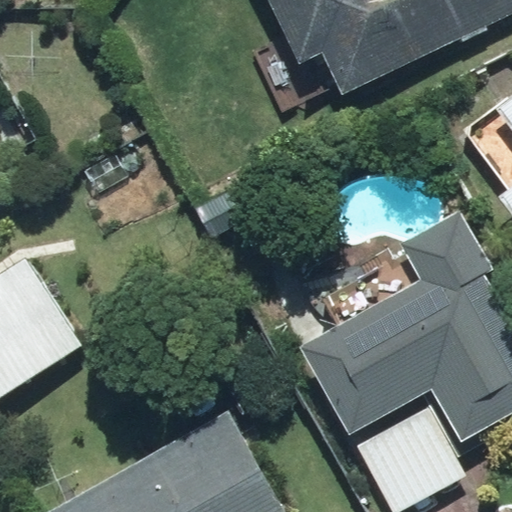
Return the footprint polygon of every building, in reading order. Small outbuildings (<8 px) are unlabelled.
[(511,0),(269,0),(303,72),(325,61),(346,105),(511,27),(511,0)] [(511,105),(498,116),(511,133),(511,190),(498,201),(511,219),(511,105)] [(428,283),(306,354),(396,511),(409,511),(471,478),(461,460),(511,430),(511,312),(495,283),(504,278),(465,213),(407,247),(428,283)] [(0,408),(88,350),(30,263),(0,283),(0,408)] [(286,511),(233,419),(70,511),(286,511)]
